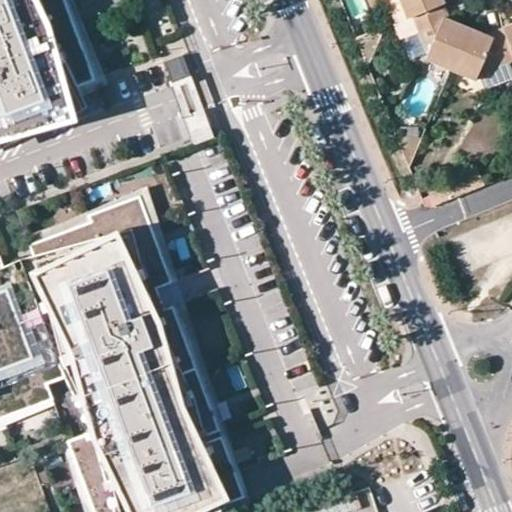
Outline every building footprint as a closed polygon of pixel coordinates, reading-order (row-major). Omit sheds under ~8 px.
[(0,0),(0,116),(94,82),(63,0),(0,0)] [(0,116),(0,149),(86,109),(81,98),(107,86),(71,0),(63,0),(94,82),(0,116)] [(407,20),(399,0),(386,0),(396,24),(407,20)] [(399,0),(407,20),(413,17),(437,8),(443,6),(441,0),(399,0)] [(429,54),(426,62),(474,83),(476,78),(511,63),(511,55),(505,37),(492,42),(443,20),(437,8),(413,17),(429,54)] [(511,28),(503,32),(505,37),(511,55),(511,28)] [(377,33),(358,41),(370,70),(381,45),(377,33)] [(176,60),(166,64),(173,82),(183,78),(176,60)] [(148,187),(27,236),(31,245),(92,222),(90,216),(140,197),(172,283),(178,280),(148,187)] [(0,417),(53,398),(47,383),(67,376),(78,372),(99,429),(88,433),(68,440),(94,511),(200,511),(243,496),(239,483),(173,305),(164,308),(157,288),(172,283),(140,197),(90,216),(92,222),(31,245),(35,256),(4,268),(0,256),(0,417)] [(185,301),(173,305),(239,483),(243,496),(200,511),(94,511),(68,440),(62,442),(85,511),(221,511),(251,502),(185,301)] [(78,372),(67,376),(88,433),(99,429),(78,372)] [(0,424),(55,404),(53,398),(0,417),(0,424)]
